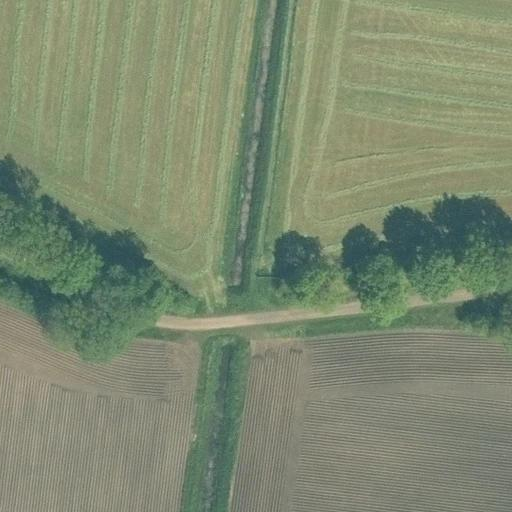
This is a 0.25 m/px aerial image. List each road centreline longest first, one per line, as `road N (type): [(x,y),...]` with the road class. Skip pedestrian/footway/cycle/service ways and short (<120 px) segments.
road 1 (unclassified): [(511,286),(187,324),(114,305),(0,247)]
road 2 (track): [(291,0),(261,317)]
